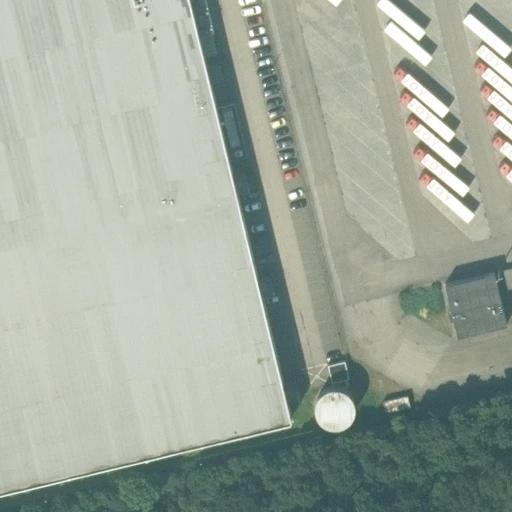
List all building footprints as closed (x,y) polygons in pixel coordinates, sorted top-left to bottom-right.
[(0,0),(0,487),(292,417),(204,57),(198,33),(189,0),(0,0)] [(198,33),(204,57),(217,54),(212,29),(198,33)] [(507,289),(511,287),(511,267),(502,270),(507,289)] [(446,283),(458,336),(507,324),(495,271),(446,283)] [(345,360),(328,364),(333,382),(350,377),(345,360)] [(411,405),(408,395),(382,402),(385,412),(411,405)]
